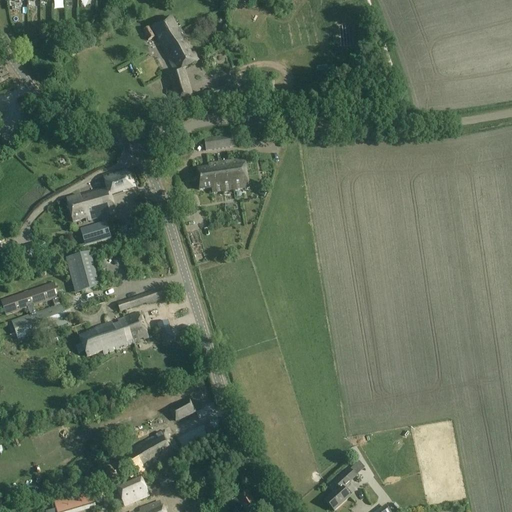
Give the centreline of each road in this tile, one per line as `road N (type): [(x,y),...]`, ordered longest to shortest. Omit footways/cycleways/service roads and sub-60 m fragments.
road 1 (tertiary): [(281,511),(242,456),(164,192),(131,149)]
road 2 (unclassified): [(131,149),(211,120),(350,129),(511,111)]
road 3 (tertiary): [(131,149),(36,92),(0,43)]
